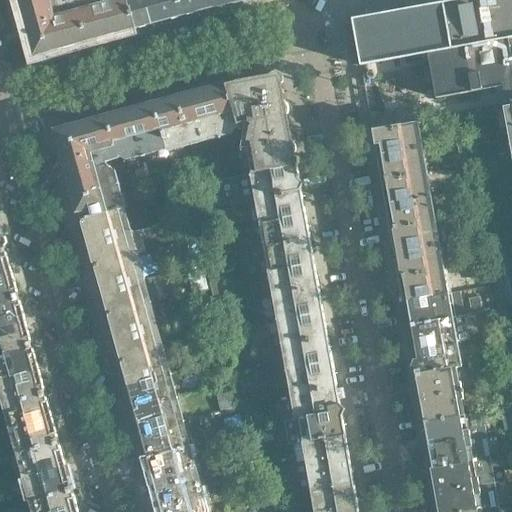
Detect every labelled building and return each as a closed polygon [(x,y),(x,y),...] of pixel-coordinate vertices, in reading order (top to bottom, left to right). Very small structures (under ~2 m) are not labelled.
[(57,0),(20,0),(25,16),(44,11),(45,13),(54,11),(51,2),(57,0)] [(87,40),(77,3),(76,3),(64,7),(62,0),(57,0),(51,2),(54,11),(64,47),(87,40)] [(110,34),(100,0),(78,0),(76,3),(77,3),(87,40),(110,34)] [(125,0),(100,0),(110,34),(133,28),(125,0)] [(156,21),(150,0),(125,0),(133,28),(156,21)] [(179,15),(175,0),(150,0),(156,21),(179,15)] [(203,8),(200,0),(175,0),(179,15),(203,8)] [(229,2),(228,0),(200,0),(203,8),(214,5),(229,2)] [(511,0),(457,0),(352,19),(361,66),(428,54),(436,99),(483,90),(482,89),(481,85),(504,91),(505,98),(507,107),(511,105),(511,0)] [(64,47),(54,11),(45,13),(44,11),(25,16),(36,54),(64,47)] [(297,166),(281,76),(278,74),(240,81),(227,85),(238,126),(251,122),(247,146),(252,174),(297,166)] [(239,128),(238,126),(227,85),(178,98),(190,141),(239,128)] [(190,141),(178,98),(155,105),(166,145),(165,145),(166,148),(190,141)] [(166,145),(155,105),(131,111),(143,154),(151,152),(150,149),(165,145),(166,145)] [(414,123),(411,108),(370,116),(372,131),(373,131),(414,123)] [(143,154),(131,111),(107,118),(117,155),(121,158),(134,154),(134,157),(143,154)] [(477,126),(474,112),(461,115),(464,128),(477,126)] [(117,155),(107,118),(83,124),(94,162),(96,169),(106,166),(104,159),(117,155)] [(418,148),(414,123),(373,131),(377,155),(418,148)] [(94,162),(83,124),(57,131),(66,167),(85,162),(85,165),(94,162)] [(482,154),(479,140),(466,142),(468,156),(482,154)] [(423,172),(418,148),(377,155),(381,179),(423,172)] [(115,185),(110,168),(106,166),(96,169),(94,162),(85,165),(85,162),(66,167),(75,196),(115,185)] [(237,177),(235,164),(224,166),(227,179),(237,177)] [(301,190),(297,166),(252,174),(237,177),(227,179),(212,181),(197,184),(196,184),(201,208),(260,198),(301,190)] [(227,179),(224,166),(209,169),(212,181),(227,179)] [(212,181),(209,169),(195,171),(197,184),(212,181)] [(427,196),(423,172),(381,179),(386,204),(427,196)] [(152,187),(148,174),(141,177),(144,190),(152,187)] [(188,189),(184,174),(174,177),(176,183),(179,192),(188,189)] [(179,192),(176,183),(152,190),(155,199),(179,192)] [(125,207),(123,199),(119,200),(115,185),(75,196),(79,210),(79,211),(79,210),(82,219),(120,209),(125,207)] [(155,199),(152,190),(152,187),(144,190),(147,201),(155,199)] [(306,215),(301,190),(260,198),(264,222),(306,215)] [(437,219),(432,195),(427,196),(386,204),(390,228),(437,219)] [(126,233),(120,209),(82,219),(83,221),(82,222),(88,244),(126,233)] [(310,239),(306,215),(264,222),(269,247),(310,239)] [(441,244),(437,219),(390,228),(394,252),(441,244)] [(132,254),(126,233),(88,244),(94,266),(95,266),(95,268),(134,257),(133,254),(132,254)] [(314,264),(310,239),(269,247),(273,271),(314,264)] [(445,268),(441,244),(394,252),(399,276),(445,268)] [(6,249),(0,250),(0,276),(12,273),(6,249)] [(140,281),(134,257),(95,268),(102,291),(140,281)] [(487,286),(482,261),(463,265),(468,289),(487,286)] [(319,288),(314,264),(273,271),(277,295),(319,288)] [(450,293),(445,268),(399,276),(403,301),(444,293),(450,293)] [(0,302),(19,297),(15,282),(12,273),(0,276),(0,302)] [(147,304),(140,281),(102,291),(108,315),(147,304)] [(323,312),(319,288),(277,295),(282,320),(323,312)] [(449,317),(444,293),(403,301),(407,325),(449,317)] [(0,327),(26,321),(19,297),(0,302),(0,327)] [(153,328),(147,304),(108,315),(115,339),(153,328)] [(220,328),(216,311),(205,314),(209,331),(220,328)] [(328,337),(323,312),(282,320),(286,344),(328,337)] [(453,342),(449,317),(407,325),(412,349),(453,342)] [(0,353),(32,345),(26,321),(0,327),(0,353)] [(160,352),(153,328),(115,339),(121,362),(160,352)] [(332,361),(328,337),(286,344),(291,368),(332,361)] [(457,366),(453,342),(412,349),(416,373),(452,367),(457,366)] [(0,379),(39,369),(32,345),(0,353),(0,379)] [(166,375),(160,352),(121,362),(128,386),(166,375)] [(336,385),(332,361),(291,368),(295,393),(336,385)] [(462,390),(460,381),(455,382),(452,367),(416,373),(420,397),(462,390)] [(45,393),(39,369),(0,379),(0,386),(5,404),(45,393)] [(173,399),(166,375),(128,386),(134,410),(173,399)] [(341,410),(336,385),(295,393),(299,417),(341,410)] [(460,415),(458,400),(463,399),(462,390),(420,397),(424,421),(460,415)] [(52,417),(48,401),(45,393),(5,404),(12,428),(52,417)] [(180,423),(173,399),(134,410),(141,433),(180,423)] [(345,434),(341,410),(299,417),(304,442),(307,441),(345,434)] [(470,437),(469,428),(463,430),(460,415),(424,421),(429,445),(470,437)] [(59,441),(56,430),(52,417),(12,428),(18,452),(59,441)] [(186,446),(180,423),(141,433),(147,457),(186,446)] [(354,482),(345,434),(307,441),(310,460),(306,461),(308,474),(313,474),(315,489),(354,482)] [(469,462),(466,447),(472,446),(470,437),(429,445),(433,469),(469,462)] [(65,465),(59,441),(18,452),(25,476),(65,465)] [(193,470),(186,446),(147,457),(154,481),(193,470)] [(479,485),(477,476),(472,477),(469,462),(433,469),(437,493),(479,485)] [(72,489),(65,465),(25,476),(32,500),(72,489)] [(199,494),(193,470),(154,481),(160,504),(199,494)] [(358,511),(354,482),(315,489),(319,508),(314,508),(314,511),(358,511)] [(466,511),(477,510),(475,495),(480,494),(479,485),(437,493),(440,511),(466,511)] [(78,511),(72,489),(32,500),(34,511),(78,511)] [(204,511),(199,494),(160,504),(162,511),(204,511)]
